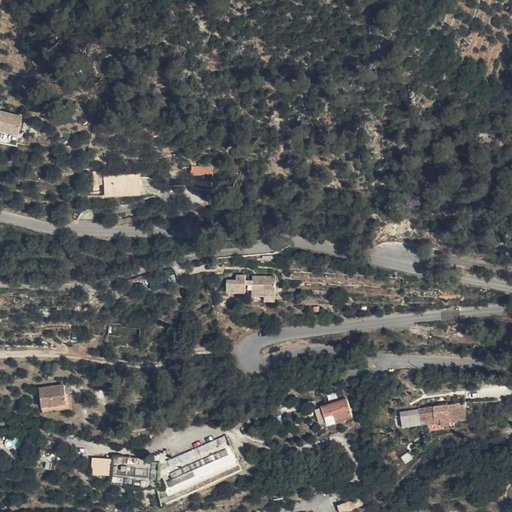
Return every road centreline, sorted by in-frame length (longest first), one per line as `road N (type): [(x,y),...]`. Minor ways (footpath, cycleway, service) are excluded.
road 1 (tertiary): [(511,313),(275,336),(247,356),(257,370),(361,359),(511,369)]
road 2 (unknown): [(388,360),(343,400),(216,411),(171,429),(0,409)]
road 3 (unclassified): [(284,237),(91,284),(0,284)]
road 4 (tertiary): [(0,215),(84,234),(284,237)]
road 5 (residential): [(390,261),(416,252),(511,269)]
road 6 (tertiary): [(390,261),(511,287)]
